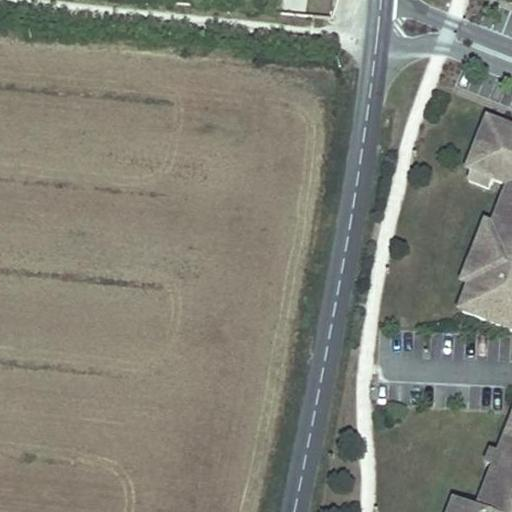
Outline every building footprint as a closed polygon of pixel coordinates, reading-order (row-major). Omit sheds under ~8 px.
[(511,129),(493,122),(474,172),(478,174),(498,182),(511,187),(511,195),(506,210),(511,213),(504,231),(496,227),(492,226),(485,241),(493,244),(482,272),(474,269),(468,284),(476,287),(488,292),(478,318),(511,331),(511,129)] [(498,182),(478,174),(474,183),(495,191),(498,182)] [(504,231),(511,213),(506,210),(503,209),(496,227),(504,231)] [(482,272),(493,244),(485,241),(484,240),(473,269),(474,269),(482,272)] [(478,318),(488,292),(476,287),(466,313),(478,318)] [(511,511),(511,439),(505,455),(499,470),(489,496),(495,498),(489,511),(486,511),(479,509),(467,504),(467,506),(464,511),(511,511)] [(486,511),(489,511),(495,498),(489,496),(485,494),(479,509),(486,511)] [(464,511),(467,506),(457,503),(453,511),(464,511)]
